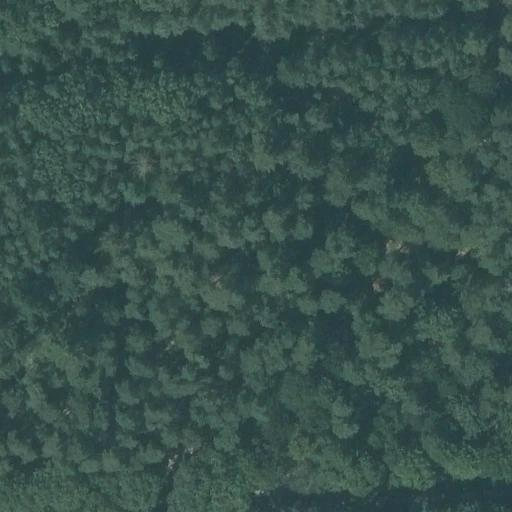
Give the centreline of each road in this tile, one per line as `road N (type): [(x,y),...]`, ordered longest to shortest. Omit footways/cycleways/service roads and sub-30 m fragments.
road 1 (track): [(504,0),(266,476),(269,500),(281,511)]
road 2 (tertiary): [(95,511),(511,484)]
